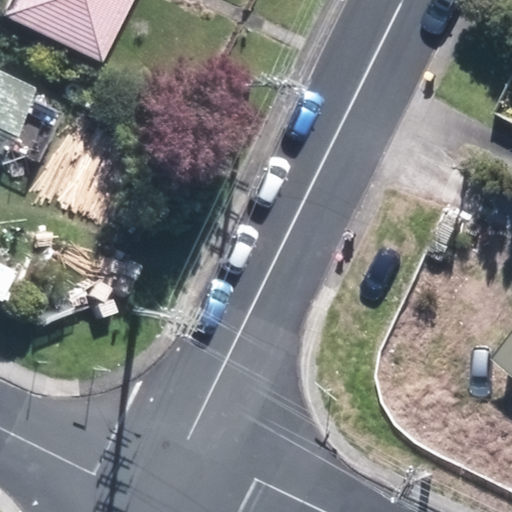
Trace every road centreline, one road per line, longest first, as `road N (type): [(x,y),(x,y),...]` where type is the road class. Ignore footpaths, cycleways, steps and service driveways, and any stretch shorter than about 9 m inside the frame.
road 1 (residential): [(404,0),(184,447)]
road 2 (residential): [(154,506),(0,425)]
road 3 (residential): [(316,511),(184,447)]
